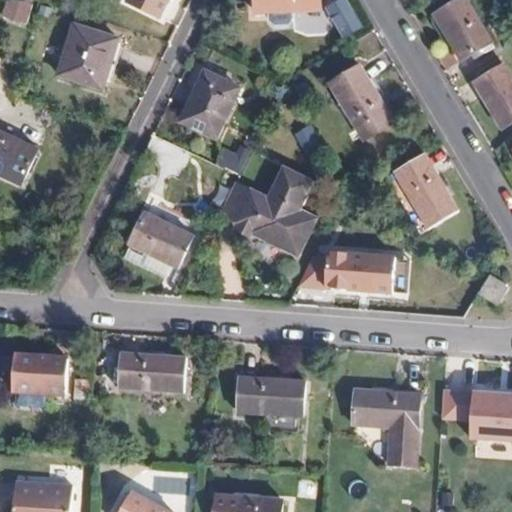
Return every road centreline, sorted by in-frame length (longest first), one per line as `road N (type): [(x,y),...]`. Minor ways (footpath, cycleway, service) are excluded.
road 1 (residential): [(511,343),(60,307)]
road 2 (residential): [(213,0),(60,307)]
road 3 (residential): [(374,0),(511,234)]
